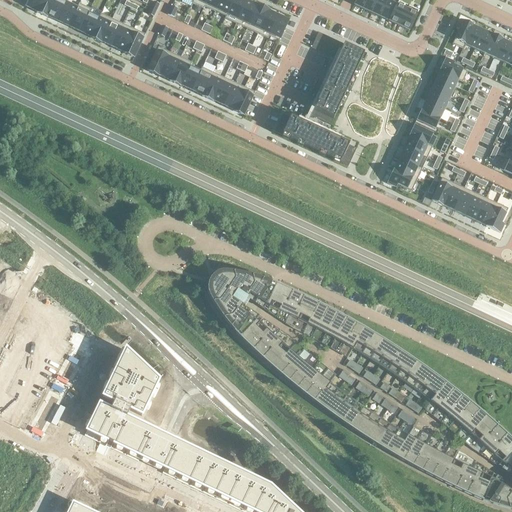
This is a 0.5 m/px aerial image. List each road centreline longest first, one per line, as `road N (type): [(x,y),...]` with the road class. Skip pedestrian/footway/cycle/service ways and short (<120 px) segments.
road 1 (residential): [(511,380),(221,247)]
road 2 (residential): [(249,138),(506,257)]
road 3 (secondary): [(191,372),(0,212)]
road 4 (secondary): [(343,511),(191,372)]
road 5 (residential): [(312,3),(416,50),(446,0)]
road 6 (residential): [(221,247),(163,226),(146,245),(154,260),(177,262),(198,250)]
road 7 (residential): [(312,3),(249,138)]
road 8 (residential): [(131,80),(0,12)]
road 9 (residential): [(48,511),(83,453),(144,481)]
road 10 (residential): [(131,80),(249,138)]
